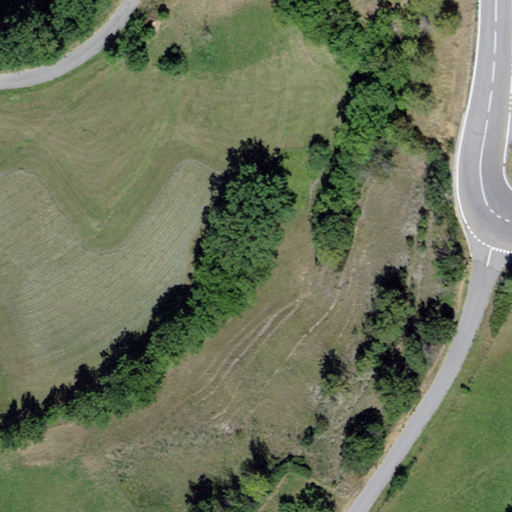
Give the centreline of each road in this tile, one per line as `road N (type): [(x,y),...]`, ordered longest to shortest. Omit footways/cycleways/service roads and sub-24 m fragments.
road 1 (unclassified): [(508,222),(433,374),(343,511)]
road 2 (tertiary): [(499,0),(498,74),(482,159),(485,201),(508,222)]
road 3 (unclassified): [(140,0),(102,46),(51,78),(0,85)]
